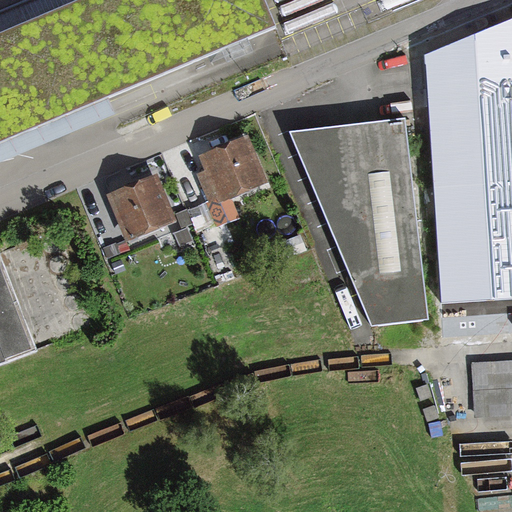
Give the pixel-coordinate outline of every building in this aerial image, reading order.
[(0,149),(273,36),(257,0),(113,0),(0,47),(0,149)] [(0,0),(0,8),(19,0),(0,0)] [(511,25),(429,60),(437,192),(511,187),(511,25)] [(403,126),(295,139),(373,329),(426,323),(403,126)] [(248,142),(201,162),(219,205),(266,185),(248,142)] [(157,182),(112,200),(129,243),(174,225),(157,182)] [(511,213),(465,216),(468,274),(511,271),(511,213)] [(0,369),(32,357),(0,272),(0,369)] [(511,365),(476,367),(478,416),(511,413),(511,365)]
